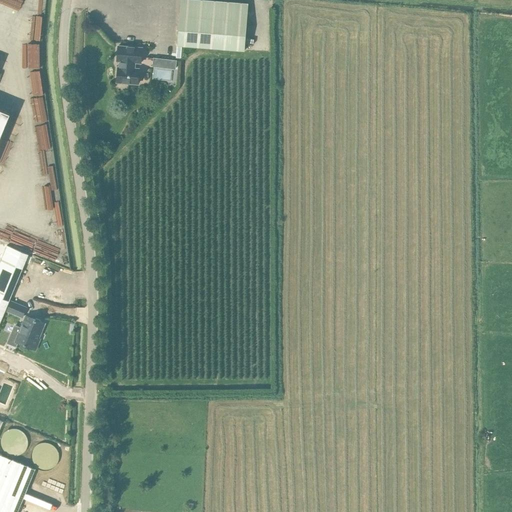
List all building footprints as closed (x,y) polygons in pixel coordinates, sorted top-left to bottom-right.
[(206,0),(180,0),(177,45),(244,50),(248,3),(206,0)] [(117,67),(116,82),(138,84),(139,68),(135,68),(135,62),(141,63),(142,47),(118,45),(117,61),(119,61),(118,67),(117,67)] [(177,60),(168,59),(167,68),(176,69),(177,60)] [(0,134),(9,114),(0,109),(0,134)] [(43,124),(49,123),(47,111),(41,112),(43,124)] [(0,322),(29,254),(6,245),(0,260),(0,322)] [(49,268),(46,274),(49,275),(48,280),(61,284),(65,273),(49,268)] [(11,300),(6,311),(22,318),(27,307),(11,300)] [(26,315),(15,341),(34,349),(45,323),(26,315)] [(0,511),(17,511),(35,469),(13,460),(0,454),(0,428),(3,421),(0,419),(0,511)]
